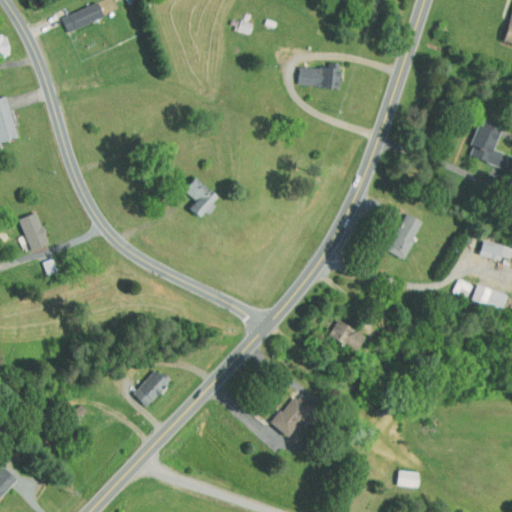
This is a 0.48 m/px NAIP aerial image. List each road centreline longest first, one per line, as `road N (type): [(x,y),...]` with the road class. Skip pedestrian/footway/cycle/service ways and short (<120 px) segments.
road 1 (primary): [(71,511),(308,257),(384,136),(429,0)]
road 2 (residential): [(7,0),(44,66),(85,188),(119,237),(257,318)]
